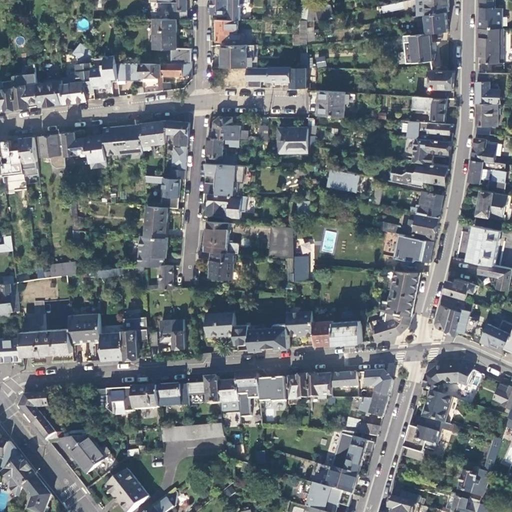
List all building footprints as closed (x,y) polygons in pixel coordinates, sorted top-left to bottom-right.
[(150,0),(150,2),(171,2),(171,19),(178,19),(188,19),(188,0),(150,0)] [(239,20),(242,20),(241,0),(213,0),(213,15),(231,15),(231,20),(239,20)] [(450,12),(449,0),(427,0),(427,3),(428,15),(447,12),(450,12)] [(494,0),(477,0),(478,7),(480,7),(480,19),(478,19),(478,28),(502,29),(503,8),(495,9),(494,0)] [(383,13),(394,9),(393,3),(381,7),(383,13)] [(315,21),(333,17),(331,6),(312,10),(313,12),(315,21)] [(448,32),(447,12),(428,15),(427,15),(428,34),(431,33),(448,32)] [(178,19),(171,19),(156,19),(155,48),(177,48),(178,19)] [(239,34),(239,20),(231,20),(213,20),(213,27),(218,27),(217,41),(223,41),(244,42),(244,34),(239,34)] [(501,63),(502,29),(478,28),(478,57),(481,57),(485,57),(485,63),(501,63)] [(415,63),(435,61),(431,33),(428,34),(412,35),(413,42),(405,43),(407,64),(415,63)] [(308,45),(308,35),(302,35),(295,35),(295,45),(308,45)] [(69,77),(64,78),(64,80),(66,103),(88,100),(87,93),(96,92),(95,88),(94,69),(93,52),(81,43),(74,53),(79,58),(80,64),(77,64),(77,72),(72,71),(69,77)] [(248,60),(248,45),(244,45),(223,45),(223,68),(258,68),(258,60),(248,60)] [(107,68),(94,69),(95,88),(113,87),(112,79),(119,79),(118,63),(118,55),(106,56),(107,64),(106,64),(107,68)] [(324,56),(315,58),(317,67),(326,66),(324,56)] [(118,63),(119,79),(119,81),(143,81),(142,77),(163,77),(163,76),(163,63),(118,63)] [(192,63),(180,63),(163,63),(163,76),(192,76),(192,63)] [(309,81),(309,67),(303,67),(271,67),(271,68),(264,68),(264,81),(292,81),(309,81)] [(309,88),(309,90),(317,91),(317,68),(309,67),(309,81),(309,88)] [(432,88),(455,88),(456,70),(433,70),(433,80),(432,86),(432,88)] [(510,79),(510,74),(478,73),(477,103),(498,103),(501,103),(501,90),(490,90),(490,78),(510,79)] [(66,103),(64,80),(39,83),(40,103),(41,106),(66,103)] [(40,103),(39,83),(15,86),(15,87),(18,109),(30,107),(30,104),(40,103)] [(7,110),(18,109),(15,87),(0,89),(0,108),(6,107),(7,110)] [(320,99),(319,115),(344,117),(347,92),(324,91),(323,99),(320,99)] [(447,120),(448,98),(447,98),(434,97),(416,96),(416,109),(433,110),(433,120),(447,120)] [(497,135),(498,103),(477,103),(477,125),(476,133),(497,135)] [(210,128),(209,136),(240,139),(248,140),(249,131),(241,130),(241,127),(232,126),(233,119),(236,119),(236,116),(233,116),(233,117),(221,116),(216,121),(215,128),(210,128)] [(169,120),(142,123),(142,125),(144,145),(167,142),(168,133),(169,120)] [(183,149),(176,148),(175,164),(180,164),(180,169),(174,169),(174,177),(186,178),(191,122),(169,120),(168,133),(177,133),(177,144),(184,144),(183,149)] [(411,121),(409,136),(417,137),(425,138),(427,139),(430,139),(445,141),(446,134),(451,135),(452,124),(411,121)] [(309,127),(309,132),(310,144),(317,145),(317,138),(315,137),(318,125),(309,124),(309,127)] [(142,125),(104,128),(105,134),(107,154),(144,151),(144,145),(142,125)] [(261,125),(261,141),(269,141),(269,125),(261,125)] [(309,132),(309,127),(280,127),(281,152),(310,151),(310,144),(309,132)] [(89,152),(87,137),(77,138),(77,131),(64,133),(66,155),(89,152)] [(67,164),(66,155),(64,133),(41,136),(43,156),(52,155),(53,161),(59,165),(67,164)] [(107,159),(107,154),(105,134),(87,137),(89,152),(92,152),(92,161),(107,159)] [(21,138),(26,175),(40,173),(35,136),(21,138)] [(240,139),(209,136),(208,162),(237,164),(237,156),(224,155),(224,154),(225,146),(225,143),(231,143),(231,145),(240,146),(240,139)] [(453,142),(445,141),(430,139),(427,139),(425,138),(417,137),(414,161),(420,161),(422,162),(432,163),(433,154),(433,151),(451,154),(453,142)] [(487,139),(475,137),(472,158),(484,160),(495,161),(496,150),(486,148),(487,139)] [(4,173),(5,178),(26,175),(21,138),(0,141),(4,173)] [(505,170),(506,163),(495,161),(484,160),(484,161),(472,159),(469,180),(482,182),(482,179),(491,180),(491,184),(488,184),(487,191),(504,193),(508,171),(505,170)] [(390,179),(390,180),(391,180),(425,187),(426,184),(424,182),(426,181),(447,183),(450,166),(434,164),(432,163),(422,162),(420,161),(419,171),(417,174),(409,172),(405,174),(393,172),(393,173),(392,180),(390,179)] [(245,183),(246,165),(237,164),(208,162),(207,173),(216,174),(216,184),(206,183),(205,193),(236,195),(237,182),(245,183)] [(361,174),(332,168),(328,185),(357,191),(361,174)] [(165,176),(146,175),(147,182),(154,182),(164,183),(163,206),(169,207),(179,208),(181,179),(165,177),(165,176)] [(377,187),(374,202),(381,204),(384,188),(377,187)] [(509,194),(504,193),(487,191),(482,190),(478,214),(503,218),(505,206),(507,204),(509,194)] [(77,199),(86,200),(86,194),(77,193),(77,191),(70,192),(71,199),(77,199)] [(441,216),(445,195),(432,193),(424,192),(421,205),(418,205),(418,207),(413,207),(412,210),(420,212),(441,216)] [(243,195),(236,195),(205,193),(205,202),(210,203),(209,215),(241,217),(243,195)] [(79,231),(77,199),(71,199),(74,231),(79,231)] [(163,206),(149,205),(146,236),(166,237),(169,207),(163,206)] [(436,238),(441,216),(420,212),(419,219),(417,225),(416,234),(436,238)] [(229,242),(231,222),(209,220),(207,251),(210,251),(237,253),(239,253),(240,246),(240,245),(239,244),(238,243),(229,242)] [(383,229),(397,232),(398,225),(384,222),(383,229)] [(296,258),(295,227),(272,225),(270,256),(296,258)] [(495,265),(501,230),(475,225),(468,260),(470,260),(491,264),(495,265)] [(459,251),(465,252),(469,232),(462,231),(459,251)] [(0,251),(14,250),(12,235),(6,236),(7,244),(0,244),(0,251)] [(419,259),(431,262),(436,241),(408,235),(405,249),(408,254),(407,259),(416,261),(419,259)] [(166,237),(146,236),(142,236),(139,266),(145,266),(159,266),(162,266),(162,265),(165,265),(165,258),(168,258),(169,237),(166,237)] [(236,263),(237,253),(210,251),(209,260),(211,260),(210,277),(232,279),(234,262),(236,263)] [(297,282),(309,281),(309,256),(296,257),(297,282)] [(470,260),(468,260),(457,258),(456,266),(468,268),(470,260)] [(381,259),(380,269),(389,269),(394,270),(395,260),(381,259)] [(78,262),(51,265),(52,269),(53,277),(79,273),(78,262)] [(511,270),(511,268),(495,265),(491,264),(489,275),(500,277),(497,287),(508,290),(511,274),(511,270)] [(175,265),(165,265),(162,265),(162,266),(159,266),(159,273),(162,275),(162,284),(146,285),(146,289),(163,288),(174,288),(175,265)] [(122,273),(121,267),(99,271),(99,277),(122,274),(122,273)] [(414,314),(423,272),(410,271),(394,270),(389,269),(389,276),(396,277),(392,301),(384,301),(383,309),(381,308),(381,310),(388,311),(414,314)] [(3,284),(18,282),(18,276),(2,278),(3,284)] [(455,283),(447,280),(444,291),(466,298),(469,290),(475,292),(476,288),(478,289),(479,285),(456,278),(455,283)] [(21,311),(18,282),(3,284),(0,284),(0,308),(1,317),(15,315),(14,311),(16,311),(16,312),(21,311)] [(454,302),(456,297),(444,293),(436,322),(437,326),(446,330),(452,309),(454,302)] [(454,302),(468,307),(470,302),(456,297),(454,302)] [(36,302),(37,314),(45,313),(44,301),(36,302)] [(483,311),(485,306),(470,302),(468,307),(483,311)] [(446,330),(457,335),(458,330),(472,336),(478,320),(470,318),(472,310),(460,307),(459,310),(452,309),(446,330)] [(314,313),(314,310),(289,312),(290,333),(297,333),(302,336),(316,335),(315,322),(314,313)] [(412,324),(414,314),(388,311),(387,317),(385,317),(385,321),(389,322),(394,320),(399,335),(402,334),(412,324)] [(237,325),(236,312),(208,314),(210,335),(227,333),(227,336),(238,335),(237,325)] [(101,313),(86,314),(88,341),(103,340),(103,334),(101,313)] [(86,314),(71,314),(72,328),(73,342),(88,341),(86,314)] [(148,317),(125,318),(125,330),(125,332),(127,359),(140,358),(139,341),(150,340),(148,317)] [(175,340),(175,348),(187,347),(186,318),(163,319),(164,340),(175,340)] [(335,322),(335,320),(315,322),(316,335),(316,345),(336,344),(335,322)] [(364,343),(362,320),(335,322),(336,344),(364,343)] [(379,341),(399,335),(394,320),(389,322),(375,326),(379,341)] [(511,323),(503,320),(499,329),(487,323),(481,341),(495,347),(497,343),(499,344),(507,347),(511,335),(511,323)] [(252,342),(253,350),(258,349),(291,347),(290,333),(289,323),(252,326),(251,324),(237,325),(238,335),(238,343),(252,342)] [(74,351),(73,342),(72,328),(22,332),(23,337),(24,355),(74,351)] [(150,332),(151,346),(159,345),(158,331),(150,332)] [(103,340),(105,360),(127,359),(125,332),(103,334),(103,340)] [(0,360),(24,359),(24,355),(23,337),(0,338),(0,360)] [(460,383),(468,387),(474,371),(462,366),(451,366),(438,367),(436,369),(427,375),(426,379),(423,388),(432,391),(441,394),(445,384),(460,383)] [(387,371),(367,372),(368,387),(375,386),(378,387),(377,392),(390,396),(395,380),(387,371)] [(360,387),(359,373),(335,374),(335,377),(334,387),(344,386),(344,387),(352,387),(360,387)] [(261,374),(239,375),(239,380),(240,395),(250,394),(251,397),(262,397),(262,394),(261,379),(261,374)] [(321,378),(321,375),(311,376),(312,397),(321,396),(321,399),(326,399),(326,396),(334,396),(334,387),(335,377),(321,378)] [(303,398),(312,397),(311,376),(300,376),(300,379),(290,380),(292,400),(303,399),(303,398)] [(220,382),(220,377),(208,378),(209,404),(222,403),(220,382)] [(288,393),(287,377),(278,378),(280,394),(288,393)] [(240,395),(239,380),(220,382),(222,403),(241,402),(240,395)] [(183,396),(182,384),(160,386),(162,407),(166,407),(166,403),(166,398),(170,397),(183,396)] [(191,404),(190,384),(182,384),(183,396),(183,405),(191,404)] [(160,386),(135,388),(136,409),(162,407),(160,386)] [(128,412),(137,411),(136,409),(135,388),(99,390),(101,408),(110,407),(117,415),(117,405),(127,404),(128,412)] [(511,410),(511,388),(509,395),(500,391),(496,401),(504,405),(503,407),(507,409),(511,410)] [(451,425),(459,400),(442,394),(441,394),(432,391),(424,417),(428,418),(445,423),(451,425)] [(384,417),(390,396),(377,392),(375,398),(364,398),(361,410),(384,417)] [(50,407),(50,393),(27,395),(21,407),(35,424),(44,416),(40,410),(37,407),(40,407),(50,407)] [(280,425),(290,425),(288,399),(272,399),(272,401),(273,418),(280,418),(280,425)] [(56,432),(44,416),(35,424),(48,440),(60,439),(66,438),(89,437),(89,430),(56,432)] [(452,432),(453,426),(451,425),(445,423),(428,418),(424,431),(421,430),(412,427),(405,449),(409,450),(424,454),(425,454),(427,445),(437,447),(439,446),(444,430),(452,432)] [(349,421),(347,431),(358,433),(360,423),(349,421)] [(226,437),(223,423),(163,428),(164,442),(226,437)] [(360,423),(358,433),(378,436),(381,427),(360,423)] [(0,455),(5,458),(10,443),(1,440),(2,435),(0,434),(0,455)] [(108,457),(91,436),(89,437),(66,438),(75,450),(71,453),(87,473),(108,457)] [(346,471),(360,475),(370,441),(356,437),(356,438),(353,449),(348,465),(345,464),(344,468),(347,469),(346,471)] [(60,439),(71,453),(75,450),(66,438),(60,439)] [(353,449),(356,438),(350,438),(347,448),(353,449)] [(495,463),(503,440),(497,438),(490,461),(495,463)] [(12,442),(4,468),(8,469),(24,457),(12,442)] [(424,454),(409,450),(407,457),(422,461),(424,454)] [(331,465),(338,467),(341,455),(334,453),(331,465)] [(39,477),(24,457),(8,469),(4,472),(11,481),(15,478),(16,480),(12,484),(12,488),(17,496),(22,497),(24,488),(26,487),(39,477)] [(354,494),(360,475),(346,471),(313,461),(312,463),(316,465),(311,482),(354,494)] [(253,466),(244,463),(242,472),(251,474),(253,466)] [(117,498),(121,503),(127,511),(132,511),(151,498),(129,470),(108,487),(117,498)] [(488,486),(492,473),(480,470),(479,475),(465,471),(460,490),(489,498),(493,487),(488,486)] [(46,511),(53,494),(39,477),(26,487),(34,496),(29,509),(37,511),(46,511)] [(341,505),(350,507),(354,494),(311,482),(306,480),(304,486),(306,486),(304,494),(309,495),(308,500),(310,501),(308,507),(324,511),(334,511),(336,507),(338,503),(341,505)] [(169,511),(175,507),(174,506),(177,503),(179,493),(177,491),(149,511),(169,511)] [(418,504),(420,504),(422,498),(402,493),(401,499),(418,504)] [(450,496),(447,509),(454,511),(458,499),(450,496)] [(401,499),(394,497),(390,508),(394,509),(393,511),(415,511),(418,504),(401,499)] [(443,511),(446,511),(472,511),(467,510),(470,501),(458,498),(458,499),(454,511),(447,509),(444,508),(443,511)] [(472,511),(478,511),(481,505),(470,501),(467,510),(472,511)]
